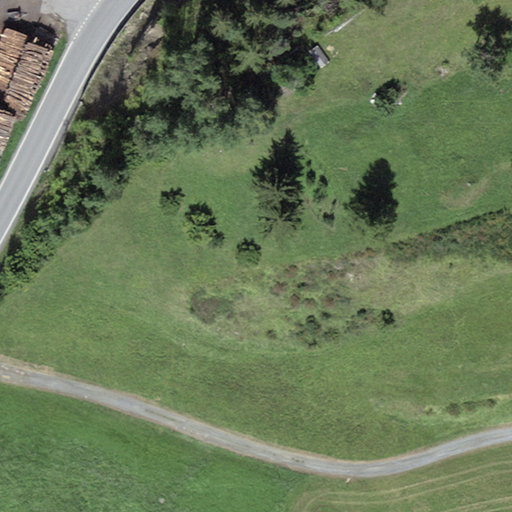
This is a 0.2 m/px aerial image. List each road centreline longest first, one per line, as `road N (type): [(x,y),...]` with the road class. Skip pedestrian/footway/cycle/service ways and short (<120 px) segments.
road 1 (track): [(511,431),(381,466),(312,471),(118,400),(0,368)]
road 2 (tertiary): [(115,0),(0,211)]
